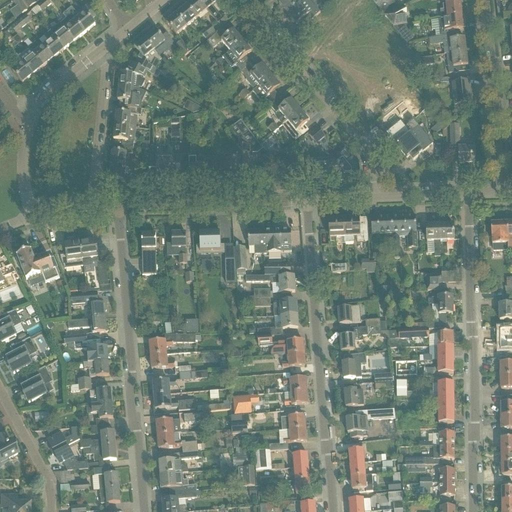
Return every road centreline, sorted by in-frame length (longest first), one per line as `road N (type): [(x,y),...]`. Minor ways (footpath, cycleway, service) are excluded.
road 1 (residential): [(473,511),(468,195)]
road 2 (residential): [(332,511),(307,200)]
road 3 (residential): [(143,511),(117,206)]
road 4 (residential): [(242,0),(365,149),(373,197)]
road 5 (residential): [(485,0),(498,194)]
road 6 (residential): [(117,206),(307,200)]
road 7 (residential): [(111,43),(90,207)]
